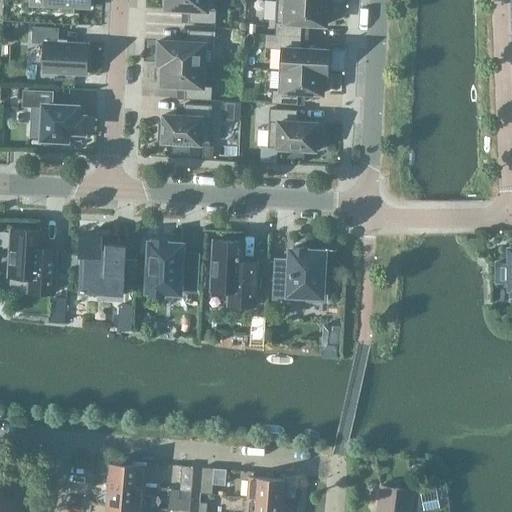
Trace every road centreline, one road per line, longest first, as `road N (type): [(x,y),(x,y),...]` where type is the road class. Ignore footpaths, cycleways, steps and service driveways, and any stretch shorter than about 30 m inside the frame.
road 1 (residential): [(60,511),(66,439),(336,467)]
road 2 (residential): [(368,212),(111,188)]
road 3 (residential): [(505,214),(498,0)]
road 4 (residential): [(368,212),(375,0)]
road 5 (residential): [(111,188),(119,0)]
road 6 (residential): [(368,212),(505,214)]
